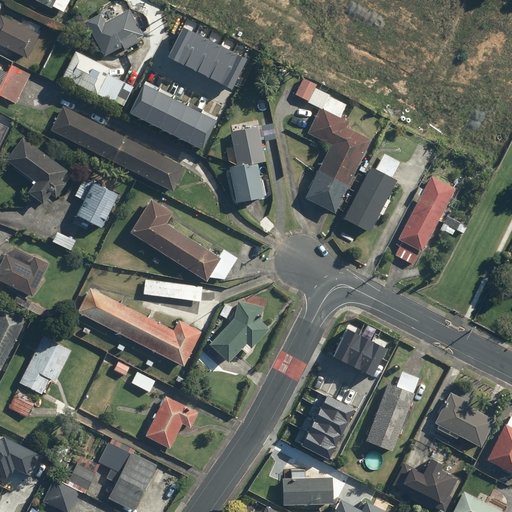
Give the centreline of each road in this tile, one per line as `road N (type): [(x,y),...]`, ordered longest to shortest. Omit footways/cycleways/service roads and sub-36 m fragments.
road 1 (residential): [(199,511),(333,293)]
road 2 (residential): [(511,369),(361,293),(333,293)]
